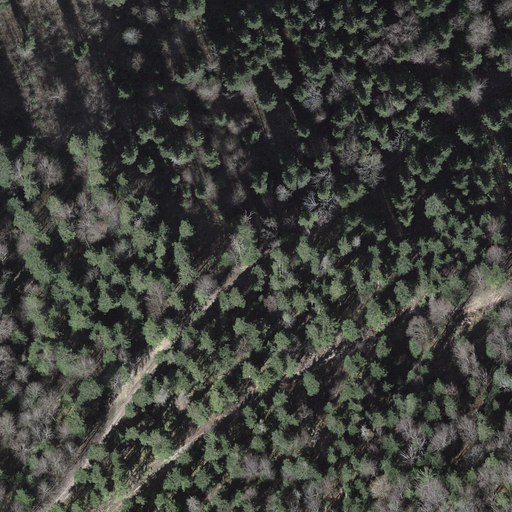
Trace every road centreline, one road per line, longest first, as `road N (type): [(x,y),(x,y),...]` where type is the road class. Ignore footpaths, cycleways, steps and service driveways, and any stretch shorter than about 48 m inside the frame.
road 1 (track): [(58,511),(158,363),(190,329),(317,233),(421,138),(511,77)]
road 2 (track): [(511,294),(326,358),(219,418),(113,511)]
